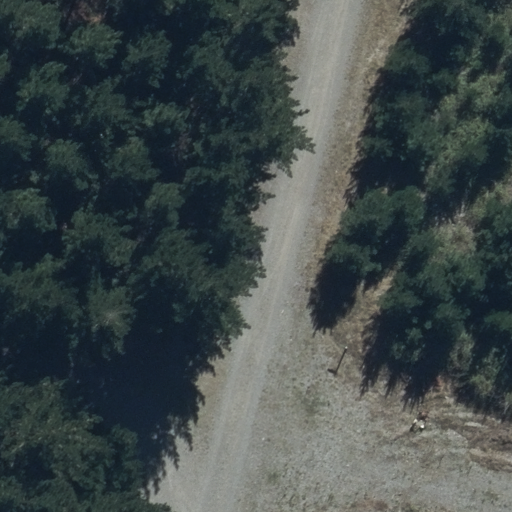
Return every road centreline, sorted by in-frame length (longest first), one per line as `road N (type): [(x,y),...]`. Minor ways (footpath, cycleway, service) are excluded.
road 1 (track): [(346,0),(194,511)]
road 2 (track): [(0,393),(206,464),(401,511)]
